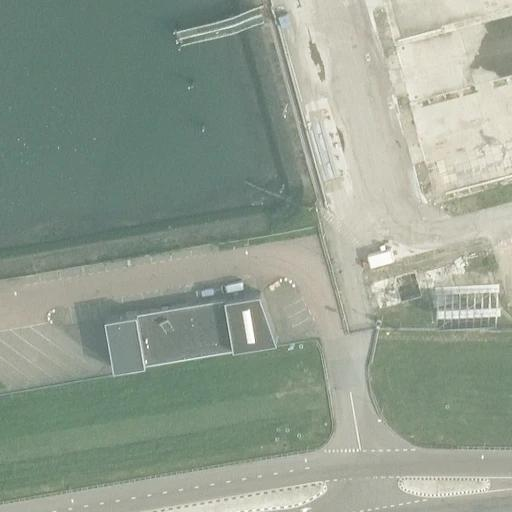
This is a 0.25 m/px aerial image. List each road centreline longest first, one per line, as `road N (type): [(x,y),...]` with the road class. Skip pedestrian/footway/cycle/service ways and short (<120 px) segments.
road 1 (unclassified): [(363,460),(332,323),(303,262),(269,256),(0,299)]
road 2 (unclassified): [(363,460),(69,511)]
road 3 (unclassified): [(511,469),(363,460)]
